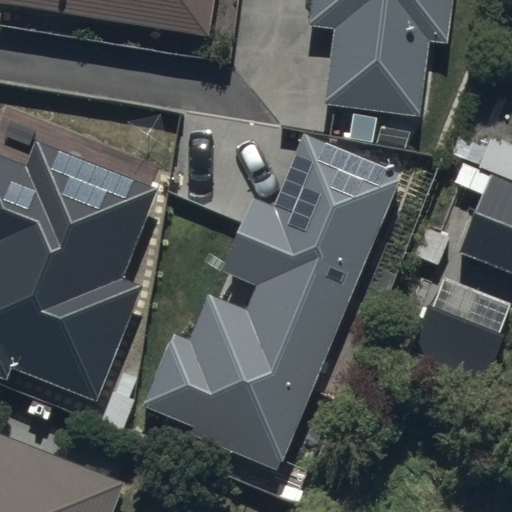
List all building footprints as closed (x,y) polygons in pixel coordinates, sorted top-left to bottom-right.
[(0,0),(0,16),(214,46),(220,0),(0,0)] [(313,0),(309,38),(334,39),(326,117),(419,126),(425,56),(445,58),(452,0),(313,0)] [(400,188),(301,149),(273,222),(251,213),(222,284),(255,297),(246,321),(207,305),(190,347),(172,340),(140,418),(193,440),(191,446),(282,482),(400,188)] [(0,388),(7,391),(13,378),(95,409),(140,301),(119,293),(157,202),(36,151),(25,177),(0,167),(0,388)] [(511,196),(488,187),(459,263),(511,283),(511,196)] [(504,347),(423,321),(406,363),(485,393),(504,347)] [(0,511),(117,511),(124,494),(0,446),(0,511)]
